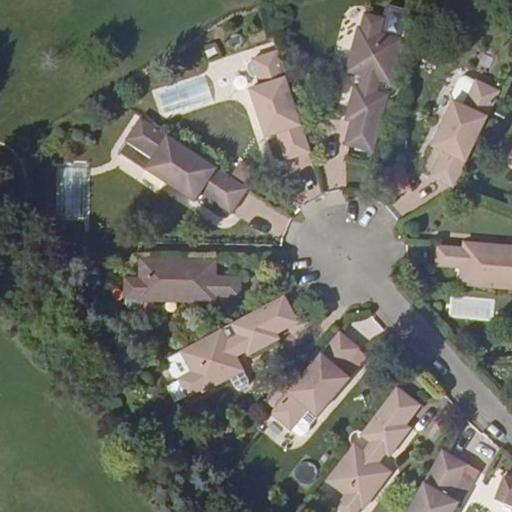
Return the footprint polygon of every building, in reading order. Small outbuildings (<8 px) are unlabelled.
[(347,139),(375,147),(389,93),(393,93),(395,91),(397,90),(398,89),(399,87),(400,85),(400,83),(399,80),(397,79),(394,77),(405,35),(383,29),(387,15),(368,10),(365,24),(362,23),(349,67),(365,71),(362,83),(356,81),(347,115),(354,116),(347,139)] [(286,162),(310,154),(297,113),(299,111),(300,107),(300,104),(299,101),(298,98),(296,97),(294,96),(291,95),(278,52),(253,61),(261,86),(251,90),(257,110),(260,109),(263,118),(260,119),(266,138),(277,134),(286,162)] [(432,179),(455,190),(473,148),(475,148),(478,147),(479,145),(480,144),(482,142),(482,140),(482,139),(482,136),(481,133),(496,100),(499,94),(477,83),(465,109),(455,103),(445,123),(449,124),(446,132),(442,131),(433,149),(443,154),(432,179)] [(232,212),(247,189),(211,166),(210,164),(210,161),(208,159),(208,158),(205,156),(203,155),(200,154),(198,153),(196,153),(192,154),(158,131),(144,152),(167,167),(161,176),(180,189),(182,186),(188,190),(186,193),(203,204),(209,196),(232,212)] [(83,163),(60,164),(62,215),(85,215),(83,163)] [(383,171),(395,196),(413,188),(402,163),(383,171)] [(455,272),(454,287),(511,291),(511,251),(491,250),(490,260),(482,259),(483,250),(457,248),(456,251),(432,249),(430,269),(455,272)] [(220,278),(221,262),(143,260),(143,281),(128,280),(127,301),(186,302),(186,291),(195,291),(195,300),(220,301),(220,298),(246,298),(246,278),(220,278)] [(220,304),(220,301),(195,300),(195,291),(186,291),(186,302),(220,304)] [(298,325),(284,298),(234,325),(233,323),(232,323),(231,322),(228,322),(227,321),(224,322),(223,322),(221,323),(220,325),(219,328),(219,330),(219,333),(181,353),(192,373),(179,380),(189,399),(201,392),(203,394),(243,373),(235,358),(245,353),(249,358),(279,342),(276,336),(298,325)] [(359,351),(340,334),(313,366),(310,367),(308,368),(306,369),(304,371),(302,372),(301,374),(300,377),(300,379),(300,382),(271,416),(290,432),(308,411),(318,419),(332,403),(329,400),(334,394),(336,396),(350,381),(341,372),(359,351)] [(421,408),(396,390),(363,434),(361,432),(359,432),(356,432),(354,433),(352,434),(351,435),(350,437),(350,438),(350,440),(350,442),(350,444),(352,445),(353,448),(327,482),(345,496),(337,508),(341,511),(360,511),(363,509),(365,511),(393,474),(380,463),(386,455),(391,459),(412,432),(406,427),(421,408)] [(469,456),(447,444),(426,481),(424,481),(422,482),(421,483),(418,485),(416,487),(416,490),(415,492),(415,496),(416,499),(408,511),(448,511),(452,505),(456,506),(466,488),(455,481),(469,456)] [(511,475),(502,473),(497,501),(511,503),(511,475)]
